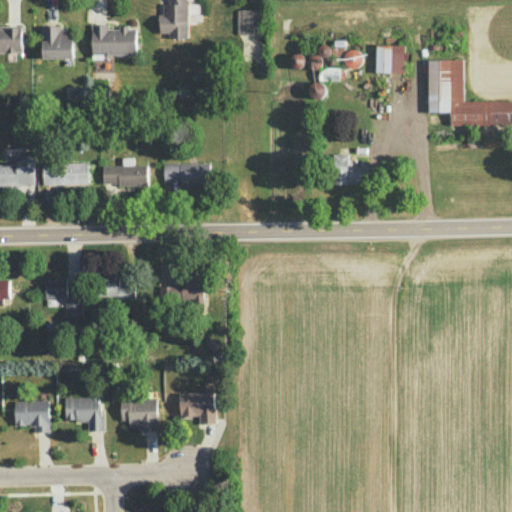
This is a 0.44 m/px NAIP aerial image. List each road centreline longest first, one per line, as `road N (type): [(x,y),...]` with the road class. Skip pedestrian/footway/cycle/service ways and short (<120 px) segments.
road 1 (residential): [(0,237),(511,227)]
road 2 (residential): [(0,477),(189,474)]
